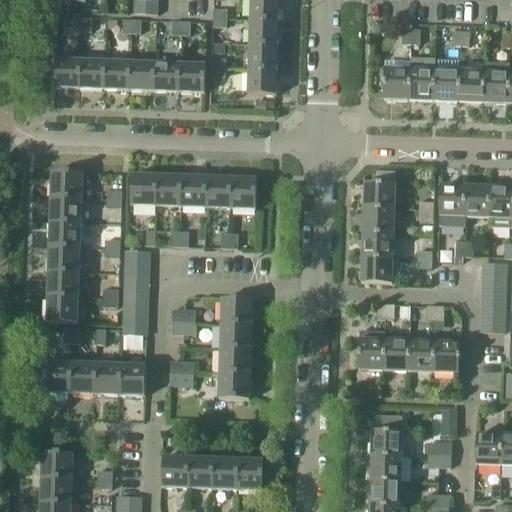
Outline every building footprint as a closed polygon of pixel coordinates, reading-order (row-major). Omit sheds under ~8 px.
[(278,24),(279,0),(250,0),(250,23),(278,24)] [(157,18),(158,6),(134,5),(133,17),(157,18)] [(213,21),(227,21),(227,13),(213,13),(213,21)] [(82,35),(82,22),(73,21),(73,35),(82,35)] [(226,31),(227,21),(213,21),(213,30),(226,31)] [(82,22),(82,35),(91,36),(91,22),(82,22)] [(131,38),(132,23),(123,23),(122,38),(131,38)] [(132,23),(131,38),(140,39),(141,24),(132,23)] [(278,49),(278,24),(250,23),(249,48),(278,49)] [(182,39),(182,25),(172,25),(172,38),(182,39)] [(182,25),(182,39),(190,39),(190,25),(182,25)] [(411,48),(411,33),(403,33),(402,48),(411,48)] [(411,33),(411,48),(419,48),(420,33),(411,33)] [(460,50),(461,35),(452,35),(452,50),(460,50)] [(461,35),(460,50),(469,50),(469,35),(461,35)] [(510,52),(511,37),(501,36),(501,51),(510,52)] [(277,74),(278,49),(249,48),(248,73),(277,74)] [(214,49),(213,57),(223,57),(224,49),(214,49)] [(433,104),(435,62),(410,61),(410,73),(409,104),(433,104)] [(211,71),(225,72),(225,63),(212,62),(211,71)] [(433,104),(458,105),(459,75),(435,74),(435,62),(433,104)] [(79,92),(81,64),(55,63),(54,91),(79,92)] [(105,93),(106,65),(81,64),(79,92),(105,93)] [(129,94),(130,65),(106,65),(105,93),(129,94)] [(154,95),(156,66),(130,65),(129,94),(154,95)] [(180,96),(181,67),(156,66),(154,95),(180,96)] [(509,77),(509,66),(484,66),(484,76),(483,106),(508,107),(509,77)] [(181,67),(180,96),(204,97),(205,68),(181,67)] [(224,81),(225,72),(211,71),(211,80),(224,81)] [(409,104),(410,73),(384,72),(383,103),(409,104)] [(276,99),(277,74),(248,73),(247,98),(276,99)] [(483,106),(484,76),(459,75),(458,105),(483,106)] [(81,201),(82,176),(52,175),(51,200),(81,201)] [(155,210),(156,179),(131,178),(130,209),(155,210)] [(180,210),(181,180),(156,179),(155,210),(180,210)] [(205,211),(206,181),(181,180),(180,210),(205,211)] [(230,212),(232,182),(206,181),(205,211),(230,212)] [(255,213),(256,183),(232,182),(230,212),(255,213)] [(394,212),(395,187),(364,186),(363,211),(394,212)] [(464,220),(466,190),(440,189),(439,230),(464,230),(464,220)] [(489,221),(490,191),(466,190),(464,220),(489,221)] [(511,221),(511,191),(490,191),(489,221),(511,221)] [(121,203),(121,195),(106,194),(106,202),(121,203)] [(80,226),(81,201),(51,200),(50,225),(80,226)] [(121,212),(121,203),(106,202),(106,212),(121,212)] [(393,238),(394,212),(363,211),(363,237),(393,238)] [(433,223),(433,213),(418,213),(418,223),(433,223)] [(80,251),(80,226),(50,225),(49,250),(80,251)] [(154,250),(155,235),(146,234),(146,249),(154,250)] [(179,250),(180,236),(171,235),(171,250),(179,250)] [(180,236),(179,250),(188,251),(188,236),(180,236)] [(229,252),(230,237),(221,237),(220,252),(229,252)] [(230,237),(229,252),(237,252),(238,238),(230,237)] [(392,262),(393,238),(363,237),(362,261),(392,262)] [(119,253),(120,244),(105,244),(105,252),(119,253)] [(463,260),(463,245),(455,245),(454,260),(463,260)] [(463,245),(463,260),(472,261),(472,246),(463,245)] [(511,262),(511,248),(504,248),(503,263),(511,262)] [(79,276),(80,251),(49,250),(48,275),(79,276)] [(119,262),(119,253),(105,252),(104,261),(119,262)] [(417,262),(432,263),(432,255),(417,254),(417,262)] [(149,267),(149,256),(149,255),(125,255),(125,266),(149,267)] [(392,288),(392,262),(362,261),(361,287),(392,288)] [(431,272),(432,263),(417,262),(416,272),(431,272)] [(149,279),(149,267),(125,266),(125,278),(149,279)] [(506,268),(487,267),(482,267),(482,279),(506,280),(506,268)] [(78,301),(79,276),(48,275),(47,300),(78,301)] [(148,289),(149,279),(125,278),(124,288),(148,289)] [(505,291),(506,280),(482,279),(481,290),(505,291)] [(148,301),(148,289),(124,288),(124,300),(148,301)] [(505,302),(505,291),(481,290),(481,301),(505,302)] [(103,302),(118,303),(118,294),(103,293),(103,302)] [(77,326),(78,301),(47,300),(47,325),(77,326)] [(148,312),(148,301),(124,300),(124,311),(148,312)] [(505,313),(505,302),(481,301),(481,312),(505,313)] [(118,311),(118,303),(103,302),(103,311),(118,311)] [(251,328),(252,303),(222,302),(221,327),(251,328)] [(384,323),(385,308),(377,307),(377,322),(384,323)] [(394,323),(394,309),(394,308),(385,308),(384,323),(394,323)] [(434,324),(434,309),(427,309),(426,324),(434,324)] [(443,325),(444,310),(434,309),(434,324),(443,325)] [(147,323),(148,312),(124,311),(123,322),(147,323)] [(504,323),(505,313),(481,312),(480,323),(504,323)] [(185,314),(183,314),(172,314),(171,338),(184,338),(184,325),(185,314)] [(184,325),(195,326),(195,314),(185,314),(184,325)] [(147,339),(147,323),(123,322),(123,338),(147,339)] [(504,337),(504,323),(480,323),(480,336),(504,337)] [(194,338),(195,326),(184,325),(184,338),(194,338)] [(251,353),(251,328),(221,327),(220,352),(251,353)] [(105,348),(105,333),(97,333),(96,348),(105,348)] [(71,347),(71,337),(63,337),(63,347),(71,347)] [(80,347),(80,337),(71,337),(71,347),(80,347)] [(383,374),(384,343),(359,343),(358,373),(383,374)] [(408,375),(409,344),(384,343),(383,374),(408,375)] [(432,376),(433,345),(409,344),(408,375),(432,376)] [(459,360),(459,346),(433,345),(432,376),(458,377),(459,363),(460,363),(460,360),(459,360)] [(250,378),(251,353),(220,352),(219,377),(250,378)] [(69,397),(70,366),(45,366),(44,396),(69,397)] [(94,398),(95,367),(70,366),(69,397),(94,398)] [(183,366),(182,366),(170,366),(170,389),(182,390),(183,376),(183,366)] [(183,376),(193,376),(193,366),(183,366),(183,376)] [(119,399),(121,368),(95,367),(94,398),(119,399)] [(145,400),(145,392),(146,369),(121,368),(119,399),(145,400)] [(193,390),(193,376),(183,376),(182,390),(193,390)] [(249,403),(250,378),(219,377),(219,402),(249,403)] [(371,459),(400,460),(401,420),(375,419),(375,434),(372,434),(371,459)] [(502,438),(477,437),(476,437),(475,468),(501,468),(502,438)] [(511,468),(511,438),(502,438),(501,468),(511,468)] [(438,458),(438,447),(428,447),(428,458),(438,458)] [(450,471),(451,447),(438,447),(438,458),(438,471),(450,471)] [(72,482),(73,457),(42,456),(41,481),(72,482)] [(438,471),(438,458),(428,458),(427,471),(438,471)] [(399,485),(400,460),(371,459),(370,484),(399,485)] [(188,461),(163,460),(162,491),(187,492),(188,461)] [(212,493),(213,462),(188,461),(187,492),(212,493)] [(237,494),(238,463),(213,462),(212,493),(237,494)] [(262,495),(263,464),(238,463),(237,494),(262,495)] [(97,483),(112,484),(112,475),(97,475),(97,483)] [(71,507),(72,482),(41,481),(41,506),(71,507)] [(111,493),(112,484),(97,483),(97,492),(111,493)] [(399,509),(399,485),(370,484),(369,508),(399,509)] [(500,503),(500,488),(491,488),(491,503),(500,503)] [(436,511),(437,499),(426,499),(426,510),(436,511)] [(449,511),(449,499),(438,499),(437,499),(436,511),(449,511)] [(140,511),(141,501),(117,500),(116,511),(140,511)]
